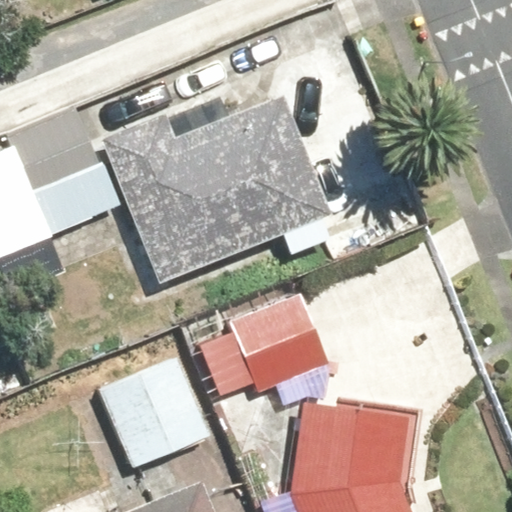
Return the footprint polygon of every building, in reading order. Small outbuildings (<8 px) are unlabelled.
[(156,118),(91,144),(149,287),(323,217),(274,98),(166,141),(156,118)] [(232,326),(236,338),(203,351),(222,402),(256,389),(262,404),(340,374),(310,296),(232,326)] [(182,362),(110,394),(144,472),(188,453),(216,440),(182,362)] [(395,511),(387,493),(399,421),(293,404),(277,497),(283,511),(395,511)] [(202,511),(190,484),(120,511),(202,511)]
